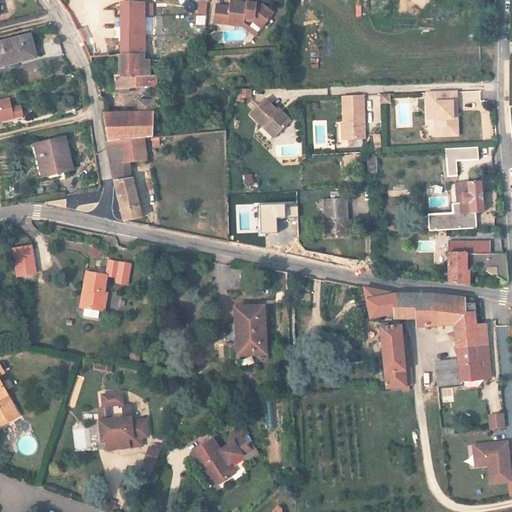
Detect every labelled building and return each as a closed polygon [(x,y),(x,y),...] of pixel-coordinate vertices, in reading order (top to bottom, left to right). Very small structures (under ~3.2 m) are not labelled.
[(220,26),(234,26),(234,23),(250,23),(251,20),(260,20),(269,26),(278,9),(266,2),(250,2),(250,3),(235,2),(234,8),(220,8),(220,26)] [(149,6),(125,7),(126,61),(148,59),(152,52),(149,6)] [(264,35),(269,26),(260,20),(251,20),(250,23),(234,23),(234,26),(251,26),(264,35)] [(51,37),(52,56),(61,55),(60,37),(51,37)] [(32,39),(0,46),(0,66),(14,63),(15,66),(37,60),(32,39)] [(126,61),(128,75),(157,72),(156,63),(149,64),(148,59),(126,61)] [(157,77),(157,72),(128,75),(128,81),(121,82),(122,89),(116,89),(117,96),(161,89),(164,88),(163,77),(157,77)] [(430,93),(430,112),(438,112),(439,119),(439,138),(462,138),(462,111),(457,111),(456,92),(430,93)] [(256,93),(244,96),(242,107),(249,107),(249,103),(256,103),(256,93)] [(394,94),(385,95),(385,105),(394,105),(394,94)] [(343,96),(344,122),(348,122),(349,139),(365,139),(364,96),(343,96)] [(107,142),(148,136),(154,136),(154,98),(139,99),(139,110),(103,113),(107,142)] [(0,124),(18,120),(16,111),(13,101),(0,104),(0,124)] [(257,116),(268,128),(272,124),(283,136),(297,123),(286,111),(284,114),(273,102),(257,116)] [(25,108),(16,111),(18,120),(27,118),(25,108)] [(280,140),(283,136),(272,124),(268,128),(280,140)] [(381,148),(380,134),(372,134),(374,149),(381,148)] [(151,158),(148,136),(107,142),(114,178),(125,220),(147,216),(137,174),(134,161),(151,158)] [(42,150),(45,162),(49,162),(53,178),(69,175),(70,179),(78,178),(71,145),(42,150)] [(478,148),(446,149),(447,179),(457,178),(456,162),(479,161),(478,148)] [(376,172),(376,157),(367,157),(367,172),(376,172)] [(45,162),(48,183),(70,179),(69,175),(53,178),(49,162),(45,162)] [(477,213),(483,213),(482,185),(459,186),(460,204),(460,214),(477,213)] [(335,204),(328,204),(329,240),(354,239),(352,203),(350,203),(349,196),(335,197),(335,204)] [(285,217),(284,204),(259,205),(260,234),(277,233),(276,217),(285,217)] [(460,214),(460,204),(455,204),(455,213),(430,214),(431,229),(477,227),(477,213),(460,214)] [(450,242),(450,252),(468,253),(491,253),(491,242),(450,242)] [(30,252),(10,255),(15,283),(34,280),(30,252)] [(468,253),(450,252),(448,252),(449,283),(470,284),(470,270),(468,270),(468,253)] [(117,265),(106,263),(104,279),(114,280),(117,265)] [(129,267),(117,265),(114,280),(114,285),(126,286),(129,267)] [(284,275),(273,273),(276,295),(286,293),(284,275)] [(83,276),(80,295),(83,295),(81,312),(101,315),(104,297),(101,297),(104,279),(83,276)] [(365,290),(364,290),(369,320),(379,319),(379,322),(418,327),(456,325),(458,348),(488,346),(486,323),(477,324),(473,300),(439,296),(393,295),(365,290)] [(263,312),(236,315),(239,339),(242,339),(243,345),(241,345),(243,361),(269,358),(263,312)] [(411,387),(406,339),(401,339),(400,331),(380,329),(386,388),(411,387)] [(462,378),(462,382),(491,379),(488,346),(458,348),(462,378)] [(131,352),(129,359),(139,361),(141,354),(131,352)] [(462,382),(462,378),(438,380),(439,387),(462,385),(462,382)] [(452,388),(442,389),(443,401),(453,401),(452,388)] [(0,428),(15,420),(0,394),(0,428)] [(104,408),(105,411),(106,422),(100,422),(99,422),(100,444),(105,444),(106,452),(114,451),(114,449),(119,448),(120,450),(133,449),(132,441),(140,441),(145,440),(144,423),(132,423),(131,409),(123,410),(122,407),(123,407),(122,395),(102,397),(103,408),(104,408)] [(492,429),(506,427),(504,414),(490,415),(492,429)] [(141,449),(140,441),(132,441),(133,449),(141,449)] [(473,445),(475,459),(488,457),(489,465),(491,484),(508,482),(511,482),(511,476),(509,462),(507,462),(506,458),(509,458),(507,441),(473,445)] [(155,466),(163,449),(159,447),(156,447),(155,451),(150,449),(145,462),(155,466)] [(489,465),(488,457),(475,459),(475,466),(489,465)] [(196,471),(205,487),(210,484),(221,505),(240,494),(237,488),(250,480),(248,477),(256,473),(249,459),(227,471),(220,458),(196,471)] [(259,478),(256,473),(248,477),(250,480),(251,483),(259,478)] [(210,484),(205,487),(216,507),(221,505),(210,484)]
